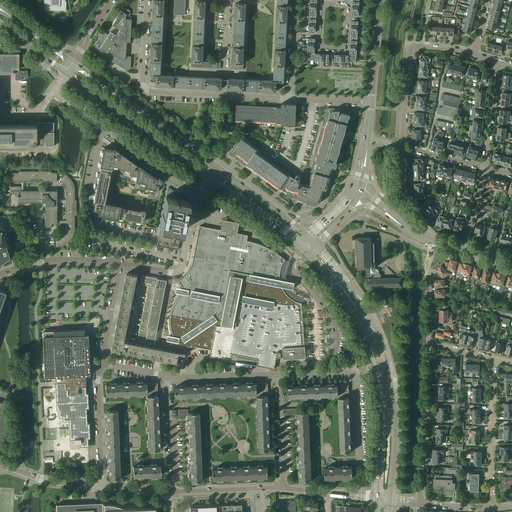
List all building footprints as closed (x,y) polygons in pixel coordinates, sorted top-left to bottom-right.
[(43,0),(44,3),(50,4),(50,6),(60,7),(60,10),(63,10),(63,11),(66,11),(66,1),(65,1),(65,0),(43,0)] [(164,9),(165,0),(157,0),(154,0),(154,8),(164,9)] [(185,0),(174,0),(174,15),(176,15),(176,18),(182,18),(183,18),(183,16),(183,15),(185,15),(185,0)] [(203,2),(200,1),(197,1),(196,1),(195,10),(205,10),(206,2),(203,2)] [(441,7),(442,4),(436,2),(434,10),(441,12),(442,7),(441,7)] [(246,12),(246,4),(244,4),(241,3),(237,3),(236,3),(235,11),(235,12),(246,12)] [(288,13),(288,5),(278,5),(277,12),(288,13)] [(164,17),(164,9),(154,8),(153,16),(164,17)] [(131,57),(124,56),(124,50),(126,50),(126,49),(126,48),(125,48),(125,42),(130,42),(131,19),(129,19),(130,13),(130,12),(129,11),(129,10),(128,9),(127,9),(126,9),(125,9),(124,10),(122,12),(121,11),(112,25),(120,30),(116,35),(110,32),(109,35),(103,31),(95,45),(96,46),(93,50),(112,63),(113,61),(125,69),(126,69),(126,70),(127,69),(128,69),(129,69),(129,68),(130,67),(130,66),(131,57)] [(205,18),(205,11),(205,10),(195,10),(195,17),(205,18)] [(245,20),(246,12),(235,12),(235,19),(245,20)] [(287,21),(287,16),(288,13),(277,12),(277,21),(287,21)] [(473,21),(475,14),(468,12),(467,15),(466,19),(473,21)] [(495,26),(496,22),(489,21),(487,28),(494,30),(495,26)] [(470,33),(472,26),(465,24),(464,27),(463,31),(470,33)] [(163,39),(163,31),(153,30),(152,38),(163,39)] [(204,39),(204,32),(194,31),(194,39),(204,40),(204,39)] [(244,42),(245,34),(234,33),(234,41),(244,42)] [(286,44),(286,36),(276,35),(276,44),(286,44)] [(203,48),(204,40),(194,39),(193,47),(203,48)] [(492,51),(494,45),(491,44),(491,43),(487,42),(486,49),(492,51)] [(500,53),(503,44),(498,43),(498,46),(494,45),(492,51),(500,53)] [(285,52),(286,44),(276,44),(275,52),(285,52)] [(162,54),(162,46),(152,45),(152,54),(162,54)] [(314,52),(315,45),(308,45),(304,45),(300,45),(300,48),(308,48),(307,53),(314,54),(314,52)] [(243,57),(244,49),(233,48),(233,55),(233,56),(243,57)] [(285,60),(285,52),(275,52),(275,60),(285,60)] [(0,146),(3,146),(4,146),(18,146),(19,146),(37,147),(38,147),(43,147),(53,147),(54,123),(41,123),(36,123),(35,123),(35,125),(28,125),(0,125),(0,74),(2,74),(13,74),(13,71),(13,69),(14,69),(19,69),(19,65),(19,63),(19,53),(0,53),(0,146)] [(161,62),(162,54),(152,54),(151,62),(161,62)] [(419,60),(419,62),(429,64),(429,60),(433,61),(433,58),(427,57),(421,56),(420,59),(419,60)] [(428,68),(429,64),(419,62),(419,66),(419,69),(428,70),(433,71),(434,71),(435,69),(428,68)] [(452,73),(454,65),(448,63),(446,72),(452,73)] [(284,75),(285,67),(274,66),(274,74),(284,75)] [(472,78),(474,70),(469,68),(468,72),(466,71),(464,77),(469,78),(468,81),(471,82),(472,78)] [(433,73),(433,71),(428,70),(419,69),(419,72),(418,73),(418,74),(418,75),(418,76),(430,77),(430,73),(433,73)] [(479,71),(474,70),(472,78),(479,80),(481,75),(478,75),(479,71)] [(21,71),(15,71),(15,75),(15,80),(20,80),(21,80),(21,77),(25,77),(27,77),(28,71),(21,71)] [(489,74),(483,72),(481,81),(487,82),(488,82),(488,80),(487,79),(489,74)] [(166,86),(166,76),(161,75),(158,76),(157,86),(166,86)] [(174,86),(174,76),(166,76),(166,86),(174,86)] [(182,87),(182,76),(174,76),(174,86),(182,87)] [(189,87),(190,77),(182,76),(182,87),(189,87)] [(511,76),(503,76),(502,87),(508,87),(509,85),(511,85),(511,76)] [(197,88),(198,77),(190,77),(189,87),(197,88)] [(205,88),(206,78),(198,77),(197,88),(205,88)] [(214,88),(214,78),(206,78),(205,88),(214,88)] [(222,78),(214,78),(214,88),(222,89),(222,78)] [(236,90),(237,79),(228,79),(228,89),(236,90)] [(244,90),(245,80),(237,79),(236,90),(244,90)] [(253,90),(253,80),(245,80),(244,90),(253,90)] [(261,91),(261,80),(253,80),(253,90),(261,91)] [(268,91),(269,81),(261,80),(261,91),(268,91)] [(276,92),(277,81),(274,81),(269,81),(268,91),(276,92)] [(425,103),(425,100),(429,100),(436,101),(437,93),(431,93),(431,96),(425,95),(425,97),(416,96),(416,99),(415,99),(415,102),(425,103)] [(457,112),(459,104),(456,103),(453,103),(450,102),(447,101),(443,100),(442,108),(445,109),(448,109),(451,110),(454,111),(457,112)] [(285,110),(285,104),(283,103),(283,104),(282,103),(281,107),(236,105),(235,120),(281,123),(281,125),(283,125),(284,125),(284,124),(285,117),(285,110)] [(349,133),(358,110),(327,108),(322,126),(331,128),(349,133)] [(483,117),(483,111),(475,110),(475,108),(471,108),(471,110),(472,110),(471,115),(470,115),(470,117),(474,118),(477,118),(477,117),(483,117)] [(469,120),(473,120),(473,126),(481,127),(482,121),(474,120),(474,118),(470,117),(469,120)] [(422,123),(423,119),(413,119),(413,125),(425,126),(425,128),(430,129),(430,128),(430,126),(425,126),(426,123),(422,123)] [(329,138),(331,128),(322,126),(319,135),(329,138)] [(349,134),(349,133),(331,128),(329,138),(326,148),(323,157),(317,156),(317,158),(316,161),(334,167),(334,166),(336,165),(337,165),(337,162),(336,162),(336,161),(337,161),(342,143),(345,144),(349,134)] [(437,148),(439,139),(440,135),(441,134),(439,133),(437,139),(434,138),(432,147),(432,148),(434,148),(435,147),(437,148)] [(326,148),(329,138),(319,135),(316,145),(326,148)] [(280,164),(267,155),(242,136),(229,154),(267,182),(268,181),(292,199),(293,199),(293,200),(315,206),(324,200),(334,167),(316,161),(314,161),(308,182),(306,181),(306,180),(304,179),(303,179),(303,180),(302,180),(301,179),(301,177),(299,175),(298,175),(297,175),(296,175),(297,173),(282,162),(280,164)] [(454,143),(454,141),(449,139),(446,150),(448,151),(448,152),(451,152),(451,151),(452,152),(454,143)] [(476,140),(474,148),(472,157),(473,157),(474,158),(476,159),(477,158),(478,158),(479,155),(478,155),(480,150),(477,149),(478,144),(481,145),(481,142),(476,140)] [(465,152),(466,148),(464,148),(465,146),(460,144),(457,153),(459,154),(461,155),(462,154),(463,152),(465,152)] [(323,157),(326,148),(316,145),(314,154),(317,156),(323,157)] [(156,178),(124,155),(114,147),(113,149),(104,148),(102,147),(91,201),(93,201),(96,202),(94,211),(97,212),(99,212),(98,213),(98,216),(143,224),(143,222),(145,214),(146,214),(147,207),(141,206),(110,200),(116,169),(120,170),(119,176),(128,178),(127,182),(136,184),(135,188),(144,189),(143,194),(151,195),(152,191),(158,192),(160,182),(162,179),(158,175),(156,178)] [(472,157),(474,148),(469,147),(468,149),(466,148),(465,152),(467,153),(466,156),(467,156),(467,157),(469,157),(470,156),(472,157)] [(499,165),(501,155),(497,154),(497,151),(494,150),(493,153),(494,153),(492,160),(493,160),(492,163),(496,164),(499,165)] [(505,166),(507,158),(501,156),(502,155),(501,155),(499,165),(502,166),(502,165),(505,166)] [(442,177),(445,166),(442,165),(441,166),(439,165),(436,174),(438,175),(438,176),(442,177)] [(449,167),(445,166),(442,177),(446,178),(447,177),(449,178),(451,168),(449,167)] [(460,180),(463,171),(456,169),(454,178),(458,179),(456,185),(459,186),(460,180)] [(57,190),(48,190),(48,182),(57,182),(57,173),(51,173),(51,171),(18,171),(18,173),(10,173),(10,182),(21,182),(22,186),(10,186),(10,193),(17,193),(18,202),(43,202),(44,203),(45,204),(45,227),(51,226),(51,224),(57,223),(57,222),(65,222),(65,231),(65,232),(65,233),(64,234),(63,235),(62,236),(61,237),(59,237),(58,238),(56,238),(56,247),(58,247),(61,246),(63,246),(65,245),(66,244),(69,242),(71,240),(72,238),(73,236),(74,234),(74,232),(75,231),(75,229),(75,215),(76,215),(76,200),(75,200),(75,190),(74,188),(74,186),(74,185),(73,184),(72,182),(72,181),(71,180),(70,179),(68,177),(68,176),(65,175),(61,183),(62,183),(62,184),(63,185),(64,186),(64,187),(65,187),(65,189),(65,190),(65,199),(57,199),(57,190)] [(466,182),(469,172),(463,171),(460,180),(464,181),(464,182),(466,182)] [(424,172),(422,172),(414,173),(414,175),(413,176),(413,178),(414,178),(414,179),(421,179),(421,181),(430,181),(430,178),(426,179),(426,172),(424,172)] [(475,174),(469,172),(466,182),(469,183),(469,182),(473,183),(475,174)] [(492,188),(494,179),(492,179),(492,178),(489,177),(489,178),(488,178),(486,187),(492,188)] [(498,190),(501,181),(498,180),(498,179),(495,178),(495,179),(494,179),(492,188),(498,190)] [(501,181),(498,190),(505,191),(507,182),(504,182),(504,181),(501,180),(501,181)] [(157,246),(177,250),(178,250),(181,231),(183,224),(184,225),(186,216),(187,207),(186,207),(187,200),(188,199),(178,193),(171,189),(169,188),(168,187),(166,196),(160,227),(158,239),(157,246)] [(423,193),(423,190),(414,190),(414,199),(415,200),(416,200),(417,199),(418,199),(418,198),(421,198),(421,197),(424,196),(425,196),(424,196),(424,193),(423,193)] [(422,211),(424,213),(431,206),(428,203),(429,202),(427,200),(422,205),(423,206),(421,208),(423,210),(422,210),(422,211)] [(439,213),(441,209),(437,207),(434,210),(431,206),(424,213),(425,215),(427,215),(429,217),(431,215),(432,217),(435,213),(437,215),(439,213)] [(443,227),(445,218),(446,215),(442,213),(443,210),(441,209),(439,213),(437,215),(436,216),(439,217),(439,219),(437,218),(436,222),(435,222),(435,223),(435,224),(437,225),(443,227)] [(452,219),(445,218),(443,227),(446,227),(447,227),(450,228),(452,219)] [(461,221),(456,220),(454,229),(455,229),(455,230),(458,231),(458,230),(459,229),(461,229),(464,219),(462,218),(461,221)] [(248,235),(237,233),(238,230),(238,228),(239,227),(239,223),(240,223),(240,222),(239,222),(234,221),(229,220),(228,220),(224,219),(223,219),(223,220),(222,224),(222,225),(221,229),(221,230),(200,226),(192,263),(191,267),(191,268),(189,271),(188,273),(184,277),(179,281),(182,286),(182,289),(181,291),(181,294),(180,296),(177,300),(175,304),(173,309),(173,310),(172,314),(171,314),(171,319),(171,324),(172,329),(173,334),(173,337),(171,342),(178,343),(184,342),(188,339),(194,347),(195,347),(203,348),(211,350),(210,357),(214,357),(216,358),(225,359),(226,360),(253,365),(262,367),(274,369),(274,368),(275,362),(276,361),(276,357),(283,357),(283,359),(285,359),(287,359),(289,359),(304,358),(305,358),(306,358),(306,357),(305,352),(305,351),(305,347),(305,346),(304,346),(303,346),(303,336),(302,329),(302,323),(301,312),(301,309),(300,303),(300,302),(299,302),(298,302),(297,302),(297,301),(296,301),(295,301),(295,300),(294,300),(293,300),(293,299),(292,299),(291,299),(291,298),(290,298),(290,297),(289,297),(289,296),(288,296),(287,295),(287,294),(286,294),(286,293),(285,293),(285,292),(285,291),(284,291),(284,290),(283,289),(282,286),(282,287),(282,286),(283,286),(284,286),(285,286),(285,285),(286,285),(286,284),(286,283),(286,282),(285,282),(284,281),(283,281),(280,280),(280,277),(280,276),(280,275),(280,274),(280,273),(280,272),(280,271),(281,270),(281,269),(281,268),(281,267),(282,266),(282,265),(283,264),(283,263),(284,262),(285,261),(285,260),(281,256),(279,255),(276,253),(272,250),(267,247),(263,245),(262,245),(258,243),(256,243),(252,242),(247,241),(248,235)] [(476,232),(475,234),(482,236),(485,222),(481,221),(480,225),(477,224),(475,232),(476,232)] [(494,229),(490,228),(487,238),(494,240),(497,227),(495,227),(494,229)] [(507,243),(509,235),(505,234),(506,231),(503,230),(500,241),(503,242),(504,243),(506,243),(507,243)] [(9,259),(6,247),(1,247),(1,246),(0,246),(0,245),(2,233),(0,232),(0,265),(1,265),(2,266),(8,261),(7,260),(9,259)] [(364,238),(357,238),(357,239),(354,239),(355,268),(357,268),(357,269),(366,269),(374,269),(374,268),(374,267),(375,267),(375,263),(374,263),(374,242),(373,242),(373,239),(370,239),(370,238),(364,238)] [(445,261),(444,266),(448,270),(448,268),(454,270),(457,261),(456,261),(455,260),(454,260),(453,260),(451,260),(450,264),(448,263),(448,262),(445,261)] [(464,272),(466,264),(460,262),(458,271),(464,272)] [(466,264),(464,272),(463,275),(466,276),(467,273),(469,274),(472,265),(466,264)] [(437,269),(436,269),(442,276),(447,272),(441,265),(439,267),(438,267),(437,268),(437,269)] [(472,276),(470,283),(473,284),(474,279),(478,280),(481,268),(475,267),(472,276)] [(378,272),(379,271),(377,270),(376,269),(375,269),(374,268),(374,269),(366,269),(366,279),(365,279),(365,288),(402,286),(402,278),(383,278),(381,278),(381,274),(378,272)] [(484,269),(482,278),(481,280),(480,280),(479,284),(483,285),(484,281),(487,282),(490,271),(484,269)] [(496,286),(500,274),(494,272),(491,281),(491,280),(490,285),(493,286),(493,285),(496,286)] [(112,350),(152,357),(154,358),(182,363),(184,355),(185,355),(186,355),(186,354),(186,353),(194,347),(188,339),(184,342),(178,343),(171,342),(171,344),(168,346),(157,344),(155,343),(167,280),(142,276),(141,282),(142,282),(141,285),(148,286),(137,345),(123,342),(136,278),(137,278),(138,275),(127,273),(112,350)] [(505,275),(500,274),(496,286),(500,287),(498,292),(502,293),(504,285),(503,285),(505,275)] [(444,287),(437,287),(437,290),(435,290),(435,291),(434,292),(434,293),(435,293),(435,296),(444,296),(444,294),(445,294),(445,290),(447,289),(447,288),(444,288),(444,287)] [(461,324),(459,333),(462,334),(461,339),(460,339),(460,341),(463,342),(462,343),(466,344),(469,334),(470,330),(466,329),(466,327),(461,326),(461,324)] [(88,334),(83,334),(84,329),(53,331),(42,331),(44,377),(55,377),(56,410),(58,410),(59,417),(62,417),(62,421),(68,421),(69,439),(74,439),(74,442),(80,442),(80,446),(88,446),(88,438),(90,438),(89,423),(87,423),(87,408),(89,408),(88,393),(86,393),(85,375),(90,375),(88,334)] [(437,330),(435,336),(443,338),(444,335),(447,335),(450,336),(451,334),(451,331),(445,329),(444,331),(442,330),(442,331),(437,330)] [(469,334),(466,344),(470,345),(470,344),(473,345),(474,342),(473,342),(475,336),(477,336),(479,330),(476,329),(475,331),(470,330),(469,334)] [(478,343),(477,346),(480,346),(480,347),(484,348),(486,339),(482,337),(483,333),(481,333),(482,330),(479,330),(477,336),(480,337),(479,343),(478,343)] [(486,339),(484,348),(488,349),(491,349),(491,347),(490,347),(492,341),(493,342),(495,336),(491,335),(490,340),(486,339)] [(500,341),(497,340),(496,345),(495,350),(498,351),(497,352),(500,352),(501,352),(503,343),(500,342),(500,341)] [(448,365),(448,358),(442,357),(441,365),(439,365),(438,370),(444,370),(444,365),(448,365)] [(455,365),(455,358),(448,358),(448,365),(452,365),(452,370),(457,370),(458,365),(455,365)] [(511,381),(511,373),(506,373),(506,377),(504,377),(503,390),(508,391),(509,381),(511,381)] [(257,394),(257,383),(251,383),(251,382),(248,382),(248,383),(238,384),(238,383),(235,383),(235,384),(224,384),(224,383),(221,384),(221,385),(211,385),(211,384),(208,384),(208,385),(197,386),(197,385),(194,385),(194,386),(184,386),(184,385),(181,385),(181,386),(175,387),(176,397),(257,394)] [(157,393),(157,383),(146,383),(147,394),(157,393)] [(268,393),(267,383),(257,383),(257,394),(268,393)] [(349,395),(348,385),(338,385),(338,396),(349,395)] [(158,401),(158,398),(157,395),(157,393),(147,394),(147,403),(159,402),(159,401),(158,401)] [(268,401),(268,396),(268,393),(257,394),(257,403),(269,402),(269,401),(268,401)] [(349,403),(349,397),(349,395),(338,396),(338,405),(350,404),(350,403),(349,403)] [(0,449),(1,450),(5,441),(7,441),(9,436),(6,436),(10,426),(6,425),(8,419),(0,417),(5,404),(0,402),(0,449)] [(120,479),(117,410),(106,410),(107,416),(106,416),(106,419),(107,419),(107,430),(106,430),(106,432),(107,432),(108,443),(107,443),(107,446),(108,446),(108,457),(107,457),(108,459),(109,459),(109,470),(108,470),(108,473),(109,473),(109,480),(120,479)] [(199,412),(188,413),(188,415),(188,419),(187,419),(187,421),(188,421),(199,421),(199,412)] [(503,425),(503,431),(511,432),(511,428),(511,427),(511,423),(511,425),(503,425)] [(450,492),(456,492),(456,498),(456,492),(457,468),(439,467),(443,468),(443,475),(434,474),(434,479),(434,485),(445,485),(445,489),(445,496),(450,496),(450,492)] [(511,469),(506,470),(506,473),(507,473),(507,477),(501,477),(502,484),(503,487),(510,487),(509,484),(511,483),(511,480),(511,479),(511,469)] [(311,481),(311,473),(299,473),(299,475),(300,475),(301,482),(311,481)] [(470,478),(469,491),(478,491),(479,474),(470,473),(470,474),(469,474),(468,478),(470,478)] [(283,501),(279,502),(279,511),(295,511),(295,501),(290,501),(290,504),(283,505),(283,501)] [(155,511),(155,507),(125,509),(123,508),(113,504),(102,504),(102,502),(56,504),(56,511),(155,511)] [(318,503),(304,502),(303,508),(313,509),(313,511),(316,511),(316,510),(317,510),(318,503)]
